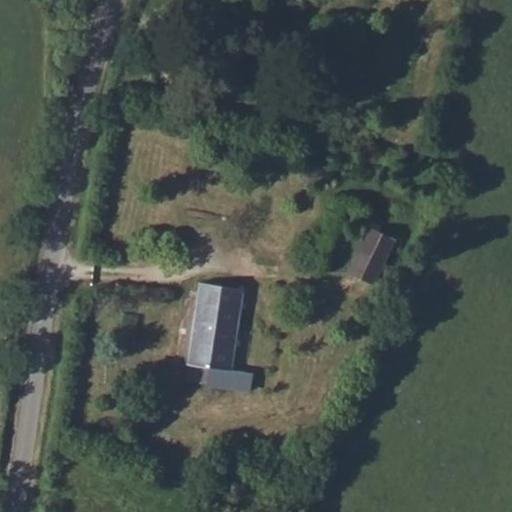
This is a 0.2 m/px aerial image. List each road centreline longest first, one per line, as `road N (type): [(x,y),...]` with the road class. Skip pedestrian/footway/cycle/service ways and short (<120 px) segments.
road 1 (unclassified): [(109,0),(53,223),(14,511)]
road 2 (unknown): [(48,265),(239,257)]
